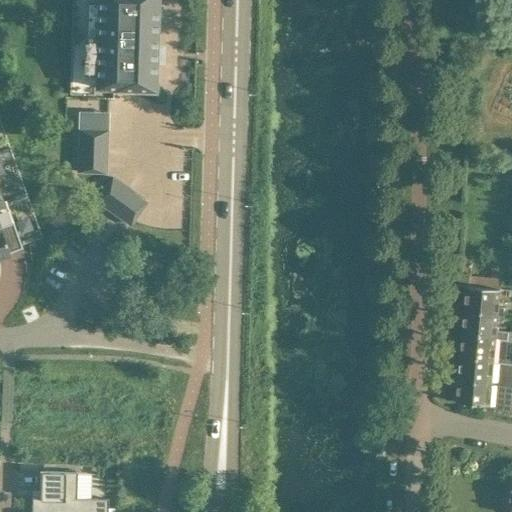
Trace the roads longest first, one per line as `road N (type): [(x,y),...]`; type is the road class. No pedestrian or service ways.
road 1 (secondary): [(226,425),(238,0)]
road 2 (unclassified): [(415,414),(418,119),(409,0)]
